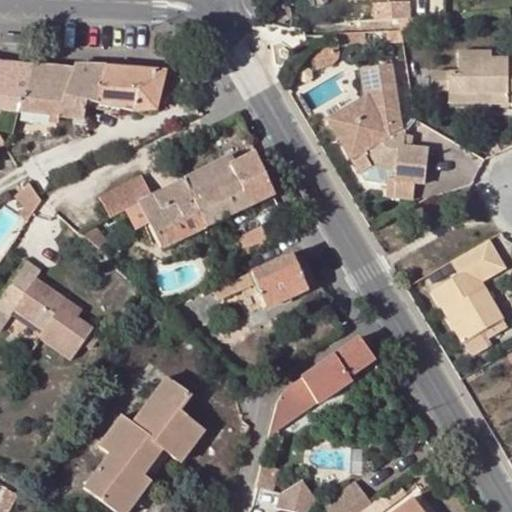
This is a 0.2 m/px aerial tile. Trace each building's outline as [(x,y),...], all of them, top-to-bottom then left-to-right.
[(413,15),(411,0),(388,0),(375,1),(377,17),(413,15)] [(404,43),(403,32),(389,33),(389,44),(404,43)] [(345,36),(341,37),(342,47),(367,45),(366,35),(345,36)] [(338,61),(339,47),(313,51),(316,73),(334,66),(336,63),(338,61)] [(511,54),(504,54),(503,63),(511,62),(511,54)] [(511,62),(503,63),(492,62),(492,55),(458,55),(457,75),(433,75),(432,93),(448,93),(449,99),(506,101),(506,108),(511,108),(511,62)] [(0,113),(14,116),(33,66),(0,63),(0,113)] [(360,174),(374,166),(396,168),(394,179),(387,179),(385,196),(413,198),(414,182),(425,183),(428,149),(404,147),(405,130),(400,130),(393,65),(364,69),(367,96),(366,97),(373,108),(355,118),(348,108),(327,120),(351,160),(360,174)] [(72,69),(33,66),(14,116),(81,123),(84,105),(95,107),(95,104),(104,68),(74,66),(72,69)] [(165,72),(104,68),(95,104),(119,108),(119,112),(132,114),(155,112),(165,72)] [(366,97),(348,108),(355,118),(373,108),(366,97)] [(449,107),(506,108),(506,101),(449,99),(449,107)] [(180,184),(203,229),(271,195),(253,156),(228,169),(224,162),(180,184)] [(97,199),(109,221),(124,214),(138,207),(147,226),(159,250),(203,229),(180,184),(150,199),(139,178),(97,199)] [(25,224),(39,204),(26,187),(3,206),(25,224)] [(133,233),(147,226),(138,207),(124,214),(133,233)] [(238,258),(267,244),(259,227),(230,241),(238,258)] [(106,244),(93,228),(78,235),(98,252),(106,244)] [(467,270),(495,253),(487,240),(460,257),(467,270)] [(503,267),(495,253),(467,270),(433,291),(471,357),(491,344),(488,338),(507,326),(480,281),(503,267)] [(304,291),(289,257),(234,281),(232,277),(209,287),(216,302),(253,285),(264,309),(304,291)] [(40,272),(24,261),(0,294),(0,328),(13,311),(41,332),(36,339),(69,362),(81,345),(89,333),(92,329),(76,317),(80,311),(35,279),(40,272)] [(163,347),(181,331),(160,309),(143,325),(163,347)] [(81,345),(90,350),(98,339),(89,333),(81,345)] [(275,407),(268,437),(348,383),(346,379),(372,361),(357,339),(295,382),(280,396),(275,407)] [(66,392),(80,400),(90,384),(76,376),(66,392)] [(163,379),(152,393),(159,398),(169,384),(163,379)] [(179,464),(203,432),(177,413),(189,398),(169,384),(159,398),(152,393),(130,424),(120,417),(97,448),(107,455),(81,490),(110,511),(118,511),(129,498),(135,502),(150,483),(141,477),(160,451),(169,457),(179,464)] [(150,483),(169,457),(160,451),(141,477),(150,483)] [(260,468),(255,489),(268,492),(272,493),(277,471),(260,468)] [(280,495),(279,494),(276,509),(289,511),(310,511),(320,505),(302,482),(280,495)] [(324,511),(361,511),(371,505),(354,483),(321,507),(324,511)] [(382,511),(406,494),(399,484),(371,505),(361,511),(382,511)] [(251,505),(264,508),(268,492),(255,489),(251,505)] [(128,511),(135,502),(129,498),(118,511),(128,511)] [(420,511),(411,500),(395,511),(420,511)]
